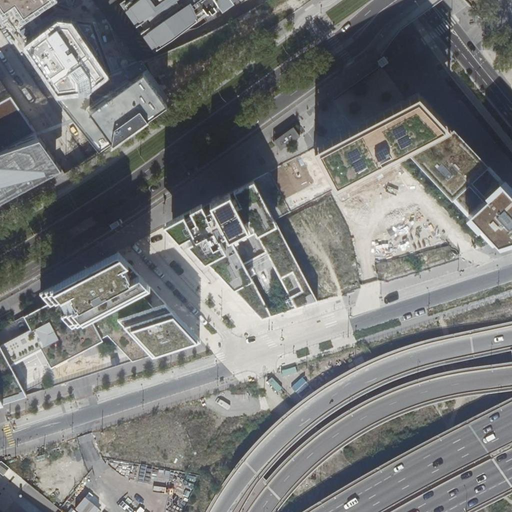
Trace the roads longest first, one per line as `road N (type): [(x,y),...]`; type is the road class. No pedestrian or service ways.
road 1 (primary): [(0,287),(100,229),(345,56),(390,3)]
road 2 (primary): [(390,3),(0,263)]
road 3 (residential): [(0,46),(72,154),(251,358)]
road 4 (trunk): [(511,335),(397,363),(328,397),(264,450),(219,511)]
road 5 (trunk): [(511,376),(405,396),(368,413),(304,459),(258,511)]
road 6 (secondary): [(511,271),(251,358)]
road 7 (secondary): [(251,358),(0,442)]
road 8 (trunk): [(511,421),(347,511)]
road 9 (primary): [(511,102),(430,0)]
